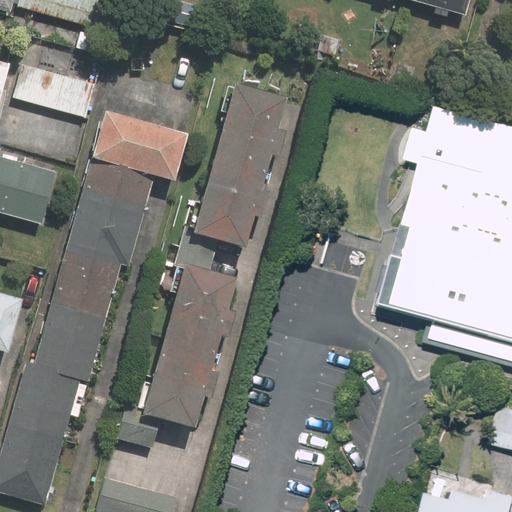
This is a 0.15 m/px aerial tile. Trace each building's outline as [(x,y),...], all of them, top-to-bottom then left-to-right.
[(104,0),(0,0),(0,11),(11,14),(13,6),(97,29),(104,0)] [(391,0),(413,0),(436,6),(433,14),(447,18),(449,10),(467,15),(471,0),(381,0),(390,3),(391,0)] [(341,37),(321,32),(314,60),(334,64),(341,37)] [(421,58),(400,54),(395,81),(415,85),(421,58)] [(0,109),(12,65),(0,61),(0,109)] [(96,81),(24,63),(14,100),(87,119),(96,81)] [(286,97),(234,85),(227,83),(219,115),(227,116),(198,235),(249,248),(257,217),(264,218),(271,190),(264,188),(272,156),(279,158),(286,131),(278,129),(286,97)] [(403,160),(418,165),(379,305),(511,342),(511,354),(509,364),(511,364),(511,130),(435,108),(427,134),(412,130),(403,160)] [(105,113),(36,363),(27,361),(0,457),(0,496),(44,508),(70,415),(79,418),(121,266),(129,269),(154,177),(176,183),(189,136),(105,113)] [(0,212),(44,225),(59,172),(0,155),(0,212)] [(186,263),(154,383),(141,380),(134,406),(126,404),(117,438),(153,448),(161,417),(199,427),(207,395),(214,397),(221,371),(214,369),(223,336),(230,338),(238,306),(231,305),(238,277),(186,263)] [(0,384),(1,382),(0,382),(0,352),(11,355),(23,301),(0,295),(0,384)] [(511,396),(501,394),(490,444),(511,448),(511,396)] [(174,511),(179,494),(107,473),(97,510),(104,511),(174,511)] [(452,490),(450,500),(422,494),(417,511),(507,511),(511,496),(464,486),(463,493),(452,490)]
